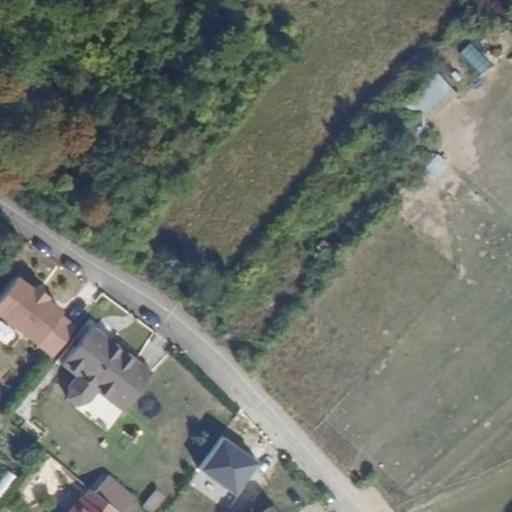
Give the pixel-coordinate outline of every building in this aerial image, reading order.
[(467,41),(455,53),(478,76),(490,64),(467,41)] [(404,99),(424,121),(454,93),(434,71),(404,99)] [(433,178),(446,162),(434,153),(421,169),(433,178)] [(41,286),(17,269),(0,293),(0,317),(55,356),(79,323),(67,315),(72,308),(57,298),(61,295),(44,283),(41,286)] [(74,338),(47,379),(56,385),(50,395),(52,408),(61,414),(73,411),(80,402),(107,421),(136,380),(92,351),(87,357),(77,351),(82,343),(74,338)] [(0,497),(0,498),(18,477),(9,470),(0,481),(0,497)] [(125,511),(102,493),(93,505),(102,511),(125,511)] [(102,511),(93,505),(90,502),(82,511),(102,511)] [(237,511),(231,503),(218,511),(237,511)]
